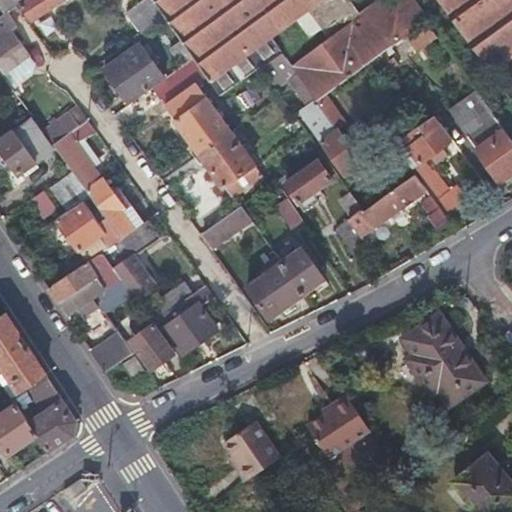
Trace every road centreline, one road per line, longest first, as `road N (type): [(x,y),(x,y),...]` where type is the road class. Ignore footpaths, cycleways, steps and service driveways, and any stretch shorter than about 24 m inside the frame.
road 1 (unclassified): [(264,354),(67,72)]
road 2 (residential): [(264,354),(465,255)]
road 3 (unknown): [(333,320),(468,477)]
road 4 (tertiary): [(113,429),(0,261)]
road 5 (residential): [(113,429),(264,354)]
road 6 (residential): [(113,429),(0,505)]
